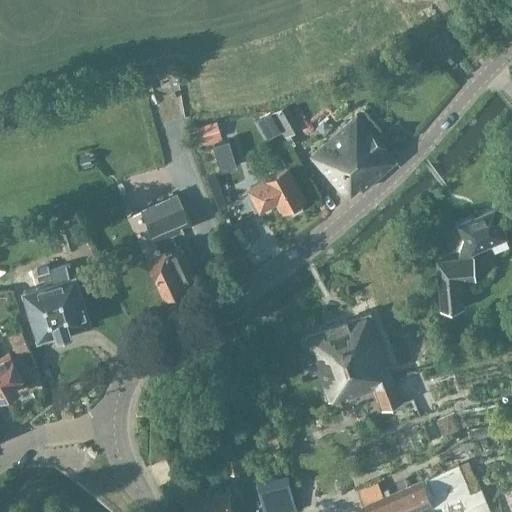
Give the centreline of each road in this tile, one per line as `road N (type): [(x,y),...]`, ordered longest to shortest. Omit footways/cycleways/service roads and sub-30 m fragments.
road 1 (tertiary): [(113,424),(116,397),(137,362),(320,240),(401,168),(511,48)]
road 2 (tertiary): [(0,459),(31,439),(113,424)]
